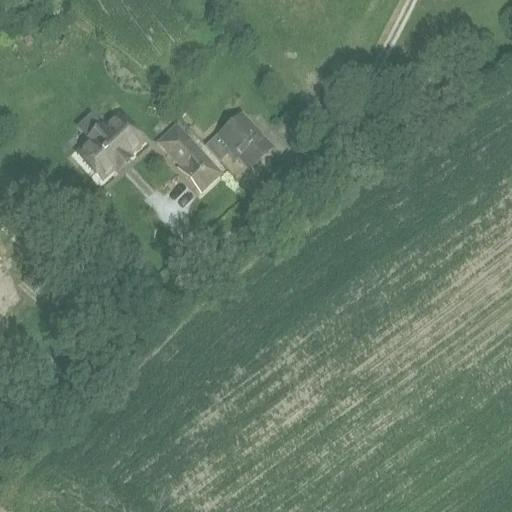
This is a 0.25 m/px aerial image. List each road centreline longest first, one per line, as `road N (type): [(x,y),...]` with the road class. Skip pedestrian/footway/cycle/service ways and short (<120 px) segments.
road 1 (track): [(0,463),(283,190)]
road 2 (track): [(283,190),(511,60)]
road 3 (track): [(283,190),(344,125),(411,0)]
